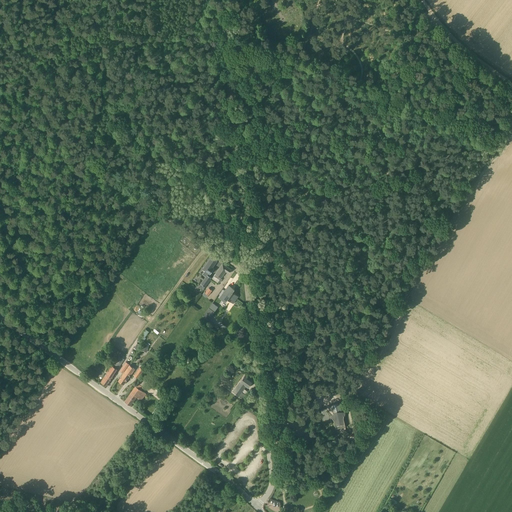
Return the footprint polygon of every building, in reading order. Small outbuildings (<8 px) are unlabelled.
[(217,261),(212,257),(203,269),(205,271),(203,274),(206,277),(207,275),(209,276),(214,269),(213,267),(217,261)] [(218,281),(219,279),(225,271),(229,273),(231,269),(223,264),(214,276),(212,278),(217,282),(218,281)] [(209,276),(207,275),(206,277),(201,284),(205,287),(211,278),(209,276)] [(238,296),(230,291),(232,288),(229,285),(219,298),(223,301),(225,298),(234,303),(233,303),(238,296),(238,297),(238,296)] [(211,291),(208,289),(205,293),(204,293),(202,295),(206,298),(211,291)] [(203,316),(209,320),(215,312),(209,308),(203,316)] [(145,329),(139,338),(144,341),(146,338),(145,337),(149,331),(145,329)] [(124,359),(119,356),(108,371),(101,382),(107,386),(114,375),(117,369),(124,359)] [(126,362),(119,371),(122,373),(129,364),(126,362)] [(135,369),(129,365),(118,381),(124,385),(135,369)] [(144,370),(140,367),(134,375),(138,378),(144,370)] [(149,371),(146,368),(141,375),(144,377),(149,371)] [(246,386),(248,387),(253,381),(245,375),(237,386),(233,391),(243,398),(245,394),(241,392),(246,386)] [(141,390),(143,387),(138,383),(125,402),(130,405),(137,396),(142,400),(146,394),(141,390)] [(215,386),(212,390),(217,394),(220,390),(215,386)] [(330,407),(333,412),(332,413),(334,417),(333,418),(334,421),(336,428),(345,426),(343,419),(344,416),(341,415),(342,412),(341,412),(341,408),(342,405),(336,403),(334,403),(330,407)]
